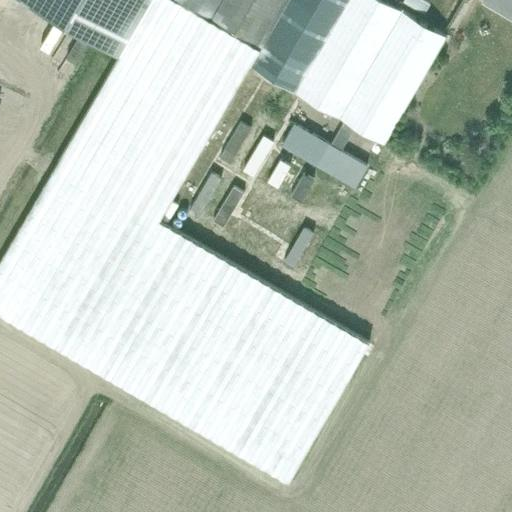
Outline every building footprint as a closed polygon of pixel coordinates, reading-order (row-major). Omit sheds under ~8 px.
[(58,161),(0,260),(0,311),(288,480),(370,341),(159,220),(205,141),(250,64),(262,43),(188,0),(152,0),(120,55),(58,161)] [(26,0),(120,55),(152,0),(188,0),(262,43),(250,64),(385,142),(447,35),(386,0),(26,0)] [(430,2),(426,0),(406,0),(425,11),(430,2)] [(444,0),(440,7),(455,16),(464,0),(444,0)] [(295,122),(282,144),(355,186),(367,164),(295,122)] [(472,185),(469,207),(480,209),(483,187),(472,185)]
